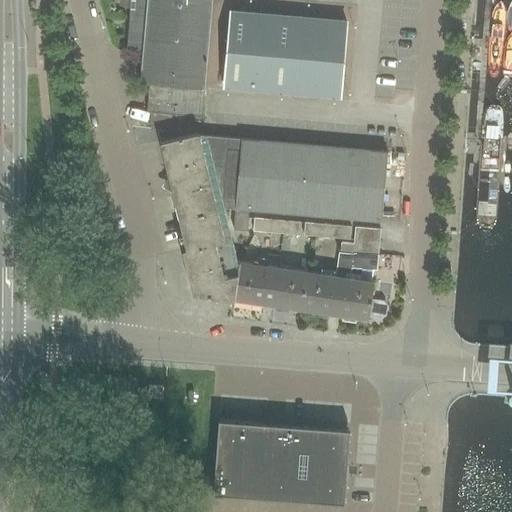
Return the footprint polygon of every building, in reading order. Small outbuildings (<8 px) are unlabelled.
[(133,0),(129,48),(143,49),(140,83),(150,84),(148,112),(153,112),(202,116),(212,0),(133,0)] [(511,0),(494,0),(490,60),(511,61),(511,0)] [(347,22),(231,11),(225,86),(340,97),(347,22)] [(511,69),(491,68),(483,188),(506,190),(511,109),(511,69)] [(200,133),(202,116),(153,112),(151,128),(158,129),(184,131),(200,133)] [(200,133),(184,131),(158,129),(187,248),(183,249),(193,294),(195,294),(195,293),(233,299),(239,262),(230,260),(218,207),(235,208),(249,210),(381,221),(388,151),(200,135),(200,133)] [(465,197),(457,317),(481,318),(489,199),(465,197)] [(249,210),(235,208),(233,229),(247,230),(249,210)] [(301,222),(255,218),(253,231),(300,235),(301,222)] [(305,222),(305,224),(304,235),(350,239),(351,227),(305,222)] [(353,253),(354,252),(378,254),(379,254),(381,229),(355,227),(354,244),(341,243),(341,252),(353,253)] [(335,276),(306,272),(301,309),(368,319),(369,317),(372,298),(374,282),(371,281),(360,280),(350,278),(352,268),(362,268),(373,269),(377,270),(378,254),(354,252),(353,253),(341,252),(339,252),(335,276)] [(301,309),(306,272),(239,262),(233,299),(301,309)] [(362,268),(360,280),(371,281),(373,269),(362,268)] [(372,298),(369,317),(381,318),(386,314),(388,306),(384,300),(372,298)] [(163,397),(164,386),(149,386),(148,397),(163,397)] [(217,428),(213,493),(344,503),(349,438),(272,424),(262,422),(220,419),(218,419),(217,428)]
